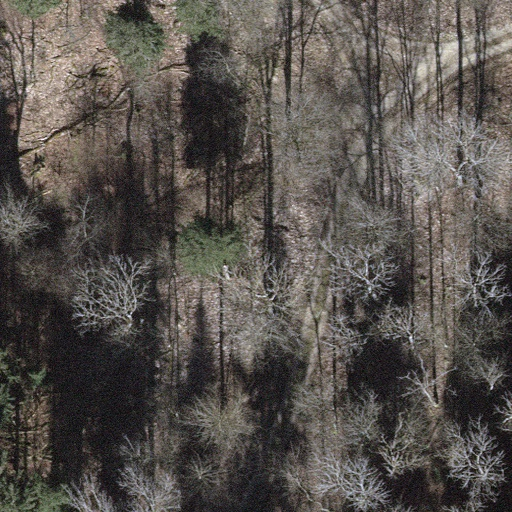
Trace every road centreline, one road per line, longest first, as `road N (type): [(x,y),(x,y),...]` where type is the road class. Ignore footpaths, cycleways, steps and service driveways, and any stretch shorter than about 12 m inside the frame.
road 1 (track): [(376,92),(307,358),(246,511)]
road 2 (track): [(511,37),(376,92)]
